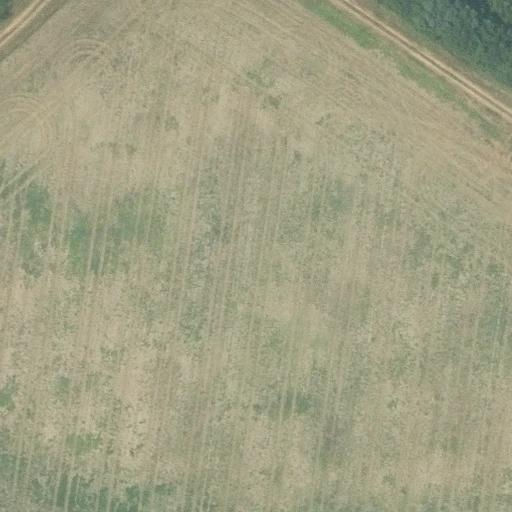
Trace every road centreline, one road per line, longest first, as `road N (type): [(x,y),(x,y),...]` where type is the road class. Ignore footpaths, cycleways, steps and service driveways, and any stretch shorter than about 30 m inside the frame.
road 1 (track): [(237,0),(511,186)]
road 2 (track): [(0,96),(103,0)]
